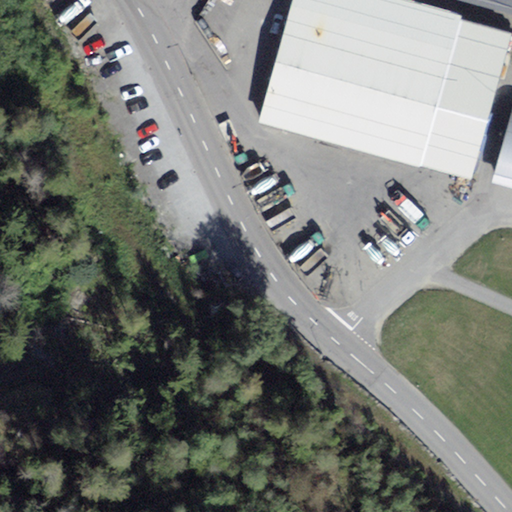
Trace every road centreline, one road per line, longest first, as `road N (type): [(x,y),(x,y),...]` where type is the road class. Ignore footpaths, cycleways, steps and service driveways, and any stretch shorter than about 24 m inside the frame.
road 1 (tertiary): [(510,511),(276,280),(133,0)]
road 2 (track): [(511,301),(429,263),(340,346)]
